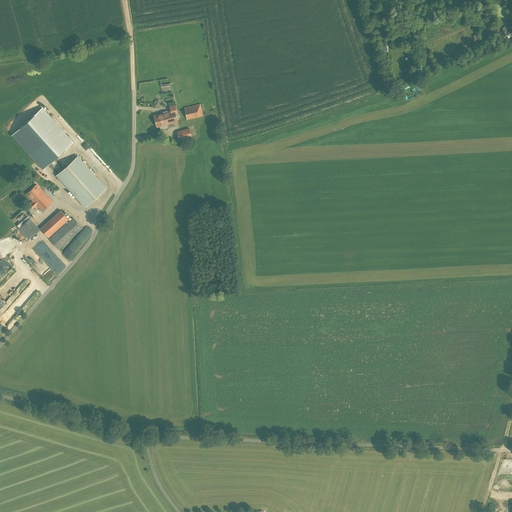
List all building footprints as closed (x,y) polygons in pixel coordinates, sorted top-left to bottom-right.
[(508,32),(504,26),(499,29),(503,37),(506,35),(507,37),(511,34),(510,31),(508,32)] [(187,120),(203,116),(200,103),(184,107),(187,120)] [(155,121),(176,115),(176,113),(177,113),(175,105),(169,106),(170,110),(153,115),(155,121)] [(11,135),(42,169),(73,141),(42,107),(11,135)] [(176,115),(155,121),(157,127),(178,121),(176,115)] [(179,140),(192,136),(189,128),(177,131),(179,140)] [(85,205),(105,186),(75,156),(56,175),(85,205)] [(43,211),(53,201),(43,191),(37,184),(26,194),(32,200),(29,204),(33,208),(37,205),(43,211)] [(40,227),(40,228),(41,229),(49,238),(62,226),(63,226),(49,238),(59,250),(83,228),(73,217),(70,220),(60,210),(40,227)] [(30,218),(21,226),(18,228),(28,240),(40,229),(30,218)] [(46,265),(41,269),(52,283),(57,278),(46,265)] [(0,335),(9,326),(3,321),(1,324),(0,322),(0,335)]
